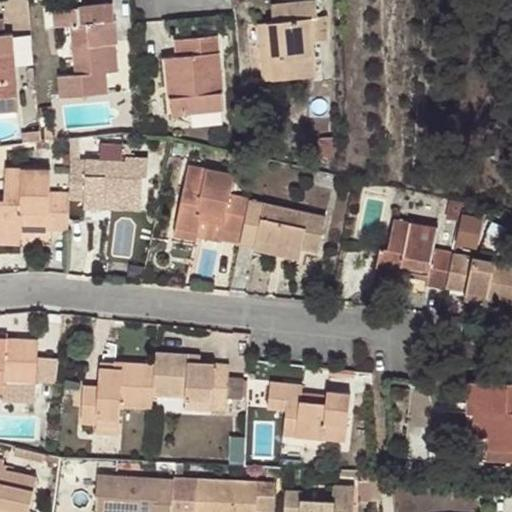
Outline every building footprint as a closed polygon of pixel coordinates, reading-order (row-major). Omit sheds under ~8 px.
[(315,0),(311,0),(284,2),(285,19),(271,20),(256,21),(261,80),(315,76),(312,18),(317,18),(315,0)] [(285,19),(284,2),(271,3),(271,20),(285,19)] [(112,4),(52,8),(52,26),(71,25),(74,75),(57,77),(59,96),(107,92),(106,72),(103,44),(115,43),(112,4)] [(0,98),(18,98),(13,34),(4,35),(3,19),(0,19),(0,98)] [(174,55),(171,56),(175,113),(223,109),(216,35),(173,38),(174,55)] [(117,71),(115,43),(103,44),(106,72),(117,71)] [(175,113),(171,56),(164,56),(169,113),(175,113)] [(18,98),(0,98),(0,111),(19,110),(18,98)] [(23,132),(24,143),(40,140),(40,130),(23,132)] [(334,137),(319,138),(320,157),(335,155),(334,137)] [(75,155),(103,156),(103,140),(75,140),(75,155)] [(126,160),(70,158),(70,190),(69,198),(84,199),(104,200),(104,197),(142,198),(142,173),(147,173),(147,154),(125,154),(126,160)] [(235,173),(187,163),(173,229),(196,234),(196,232),(201,211),(220,215),(218,225),(243,231),(251,197),(231,192),(235,173)] [(47,227),(69,230),(69,198),(70,190),(49,189),(51,168),(6,166),(5,198),(0,197),(0,234),(21,235),(22,224),(23,210),(48,212),(47,225),(47,227)] [(84,199),(84,207),(141,208),(142,198),(104,197),(104,200),(84,199)] [(326,215),(251,197),(243,231),(241,244),(253,247),(256,237),(301,248),(318,250),(326,215)] [(22,224),(47,225),(48,212),(23,210),(22,224)] [(220,215),(201,211),(196,232),(241,244),(243,231),(218,225),(220,215)] [(460,243),(481,247),(487,216),(465,212),(460,243)] [(438,226),(394,217),(388,246),(379,245),(373,272),(399,277),(400,273),(401,267),(427,272),(426,278),(425,285),(446,289),(447,285),(454,250),(434,247),(438,226)] [(196,234),(173,229),(172,233),(194,238),(196,234)] [(0,243),(21,244),(21,235),(0,234),(0,243)] [(299,259),(301,248),(256,237),(253,247),(253,248),(299,259)] [(511,262),(454,250),(447,285),(464,289),(488,294),(487,298),(511,303),(511,262)] [(400,273),(426,278),(427,272),(401,267),(400,273)] [(399,277),(373,272),(372,281),(397,287),(399,277)] [(488,294),(464,289),(462,297),(487,302),(487,298),(488,294)] [(0,384),(4,384),(4,382),(35,383),(37,338),(0,336),(0,384)] [(201,352),(156,350),(156,362),(153,395),(186,398),(212,401),(211,409),(227,409),(231,362),(201,360),(201,352)] [(121,406),(153,408),(153,395),(156,362),(115,360),(114,366),(98,365),(96,385),(83,384),(80,422),(95,424),(96,415),(120,417),(121,406)] [(300,398),(302,389),(302,383),(271,379),(267,406),(285,409),(284,421),(297,423),(295,435),(346,440),(351,391),(327,388),(326,391),(325,401),(300,398)] [(511,381),(468,381),(465,456),(511,458),(511,381)] [(326,391),(302,389),(300,398),(325,401),(326,391)] [(185,407),(211,409),(212,401),(186,398),(185,407)] [(119,426),(120,417),(96,415),(95,424),(119,426)] [(297,423),(284,421),(283,434),(295,435),(297,423)] [(7,462),(0,459),(0,504),(28,511),(37,475),(5,467),(7,462)] [(171,511),(173,474),(95,470),(92,510),(117,511),(171,511)] [(173,474),(171,511),(253,511),(255,478),(173,474)] [(484,494),(484,476),(475,476),(475,494),(484,494)] [(283,486),(281,511),(350,511),(352,482),(332,481),(330,496),(300,494),(300,487),(283,486)]
